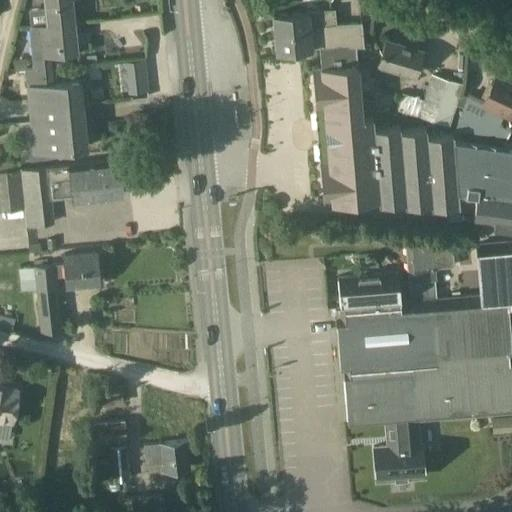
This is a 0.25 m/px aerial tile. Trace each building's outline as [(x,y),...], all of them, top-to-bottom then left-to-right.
[(44,0),(47,24),(47,25),(63,23),(73,21),(71,0),(44,0)] [(319,46),(362,42),(360,23),(335,24),(333,10),(273,15),(276,50),(319,47),(319,46)] [(47,25),(47,24),(30,26),(33,55),(51,53),(76,51),(73,21),(63,23),(47,25)] [(426,52),(386,40),(378,64),(414,75),(417,64),(422,65),(426,52)] [(319,46),(319,47),(321,68),(314,68),(317,109),(325,108),(329,161),(322,162),(326,202),(333,201),(333,202),(380,198),(381,202),(405,201),(406,204),(432,203),(432,206),(459,204),(458,192),(471,194),(468,222),(511,227),(511,147),(453,140),(452,134),(425,136),(424,128),(398,130),(398,126),(372,128),(371,118),(361,119),(360,110),(359,100),(355,45),(362,45),(362,42),(319,46)] [(33,55),(34,67),(25,67),(27,85),(31,120),(57,117),(55,105),(84,103),(88,102),(86,79),(54,82),(51,53),(33,55)] [(431,73),(422,100),(417,117),(448,127),(461,84),(431,73)] [(143,75),(127,77),(129,89),(145,88),(143,75)] [(511,84),(495,76),(484,100),(468,93),(455,131),(507,137),(509,127),(498,125),(502,113),(511,117),(511,84)] [(372,99),(359,100),(360,110),(373,109),(372,99)] [(26,148),(21,151),(22,159),(55,156),(54,150),(88,147),(84,103),(55,105),(57,117),(31,120),(33,147),(26,148)] [(117,160),(70,164),(0,170),(0,210),(23,208),(25,226),(54,223),(51,198),(73,195),(73,199),(120,195),(117,160)] [(451,235),(432,236),(431,235),(404,237),(407,281),(409,281),(435,279),(436,279),(435,267),(453,266),(451,235)] [(96,251),(63,254),(63,262),(65,277),(66,285),(99,282),(96,251)] [(54,263),(33,265),(33,266),(40,332),(61,330),(56,278),(65,277),(63,262),(54,263)] [(343,298),(404,294),(402,265),(341,269),(343,298)] [(491,281),(476,281),(476,290),(511,288),(511,272),(491,273),(491,281)] [(30,279),(14,281),(17,302),(33,300),(30,279)] [(436,298),(435,279),(409,281),(410,300),(436,298)] [(404,294),(343,298),(339,299),(343,366),(345,366),(460,357),(511,352),(507,293),(436,298),(410,300),(404,301),(404,294)] [(511,368),(511,353),(460,357),(345,366),(349,422),(385,420),(415,417),(511,410),(511,368)] [(0,386),(0,418),(13,421),(18,390),(0,386)] [(511,415),(491,418),(492,433),(511,431),(511,415)] [(385,420),(386,444),(372,445),(374,478),(411,475),(421,475),(419,442),(417,442),(415,417),(385,420)] [(124,419),(94,421),(95,444),(126,441),(124,419)] [(158,444),(158,442),(143,444),(145,465),(160,463),(161,471),(189,468),(185,440),(158,444)] [(109,448),(112,480),(130,479),(126,446),(109,448)] [(38,511),(30,490),(5,501),(9,511),(38,511)] [(128,497),(120,498),(120,511),(164,511),(163,494),(128,497)]
